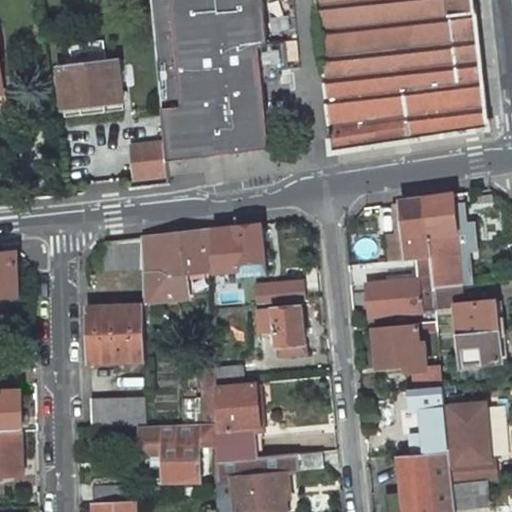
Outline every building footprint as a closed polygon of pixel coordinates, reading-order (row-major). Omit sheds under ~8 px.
[(260,46),(269,45),(264,0),(150,0),(164,143),(166,162),(271,150),(260,46)] [(477,13),(475,0),(316,0),(320,32),(477,13)] [(320,32),(332,153),(490,128),(477,13),(320,32)] [(118,61),(60,68),(66,117),(124,110),(118,61)] [(86,139),(60,143),(65,185),(91,182),(86,139)] [(164,143),(133,147),(136,179),(168,175),(166,162),(164,143)] [(456,205),(465,204),(463,194),(424,199),(431,257),(434,289),(465,286),(456,205)] [(416,259),(431,257),(424,199),(402,202),(408,260),(416,260),(416,259)] [(394,204),(397,232),(388,233),(391,262),(408,260),(402,202),(394,204)] [(213,272),(213,275),(238,272),(237,265),(266,262),(262,225),(212,230),(213,272)] [(143,269),(143,288),(148,287),(150,305),(189,300),(187,275),(206,273),(206,272),(213,272),(212,230),(142,238),(143,269)] [(142,238),(104,242),(103,243),(104,271),(143,269),(142,238)] [(17,251),(0,253),(0,296),(18,296),(17,251)] [(416,259),(416,260),(417,277),(367,282),(371,319),(436,311),(436,308),(434,289),(431,257),(416,259)] [(266,262),(237,265),(238,272),(238,274),(267,272),(266,262)] [(302,301),(307,301),(305,283),(258,287),(259,305),(286,303),(302,301)] [(434,289),(436,308),(456,306),(467,305),(465,286),(434,289)] [(497,302),(498,319),(505,318),(503,301),(497,302)] [(503,363),(500,339),(507,338),(505,318),(498,319),(497,302),(467,305),(456,306),(462,366),(503,363)] [(88,308),(90,363),(145,361),(144,306),(88,308)] [(286,309),(257,311),(260,333),(276,331),(279,355),(307,353),(302,307),(286,309)] [(418,324),(418,331),(438,329),(437,322),(418,324)] [(418,331),(418,324),(376,328),(379,369),(408,366),(406,347),(420,345),(418,331)] [(503,363),(509,362),(507,338),(500,339),(503,363)] [(422,364),(420,345),(406,347),(408,366),(422,364)] [(215,368),(215,354),(200,355),(201,399),(202,422),(202,424),(216,423),(215,386),(215,368)] [(245,366),(215,368),(215,386),(246,384),(245,366)] [(443,387),(442,367),(414,370),(416,389),(443,387)] [(216,423),(217,463),(256,459),(253,428),(261,428),(258,383),(246,384),(215,386),(216,423)] [(421,412),(423,433),(410,434),(412,455),(425,454),(425,452),(450,450),(445,402),(443,387),(416,389),(411,390),(413,413),(421,412)] [(0,432),(22,432),(21,391),(0,391),(0,432)] [(140,426),(147,426),(146,398),(91,400),(91,428),(140,426)] [(182,423),(202,422),(201,399),(183,399),(182,423)] [(475,410),(453,412),(452,401),(445,402),(450,450),(450,452),(450,457),(479,453),(475,410)] [(385,422),(384,407),(373,407),(374,422),(385,422)] [(200,481),(199,438),(197,438),(197,424),(147,426),(140,426),(140,443),(153,456),(163,455),(164,467),(164,482),(200,481)] [(0,476),(24,476),(22,432),(0,432),(0,476)] [(324,468),(323,452),(256,459),(217,463),(217,511),(289,511),(287,491),(292,490),(290,474),(296,473),(302,470),(324,468)] [(450,457),(450,452),(425,454),(412,455),(401,456),(404,493),(389,495),(390,511),(455,511),(455,509),(453,484),(450,457)] [(153,456),(153,467),(164,467),(163,455),(153,456)] [(455,509),(491,505),(489,480),(453,484),(455,509)] [(125,502),(124,486),(92,487),(93,504),(125,502)] [(135,511),(135,502),(125,502),(93,504),(93,511),(135,511)]
